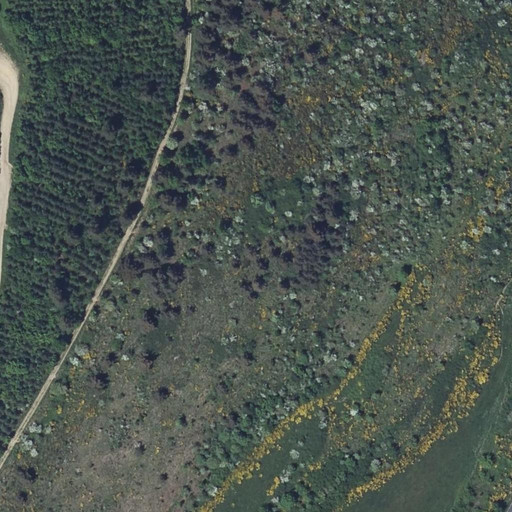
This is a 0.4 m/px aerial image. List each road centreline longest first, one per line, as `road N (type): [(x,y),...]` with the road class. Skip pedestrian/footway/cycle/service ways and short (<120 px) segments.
road 1 (track): [(185,0),(188,48),(144,194),(0,464)]
road 2 (unclassified): [(0,66),(11,71),(14,92),(0,209)]
